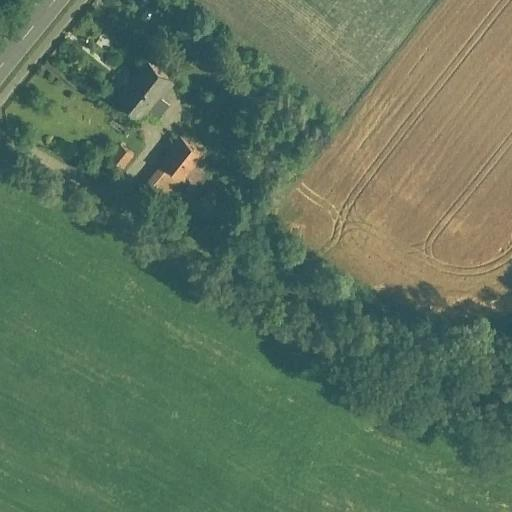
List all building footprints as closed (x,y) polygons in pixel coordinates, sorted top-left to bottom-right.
[(201,53),(215,34),(203,25),(188,44),(201,53)] [(146,61),(116,102),(144,123),(146,120),(152,125),(162,114),(155,108),(175,82),(146,61)] [(181,137),(157,167),(184,188),(193,196),(198,189),(213,171),(202,163),(207,158),(181,137)] [(105,166),(119,176),(133,157),(119,147),(105,166)] [(168,202),(175,193),(164,184),(157,194),(168,202)]
